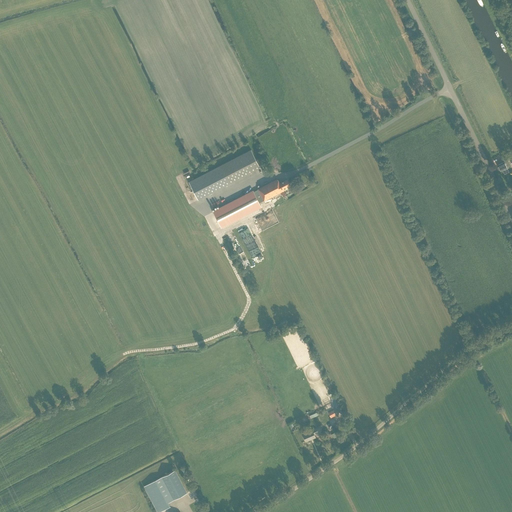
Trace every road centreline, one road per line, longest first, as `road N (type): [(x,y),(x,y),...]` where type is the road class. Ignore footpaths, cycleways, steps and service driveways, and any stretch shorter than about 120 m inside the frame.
road 1 (unclassified): [(263,511),(360,446),(476,344),(511,325)]
road 2 (tertiary): [(511,214),(409,0)]
